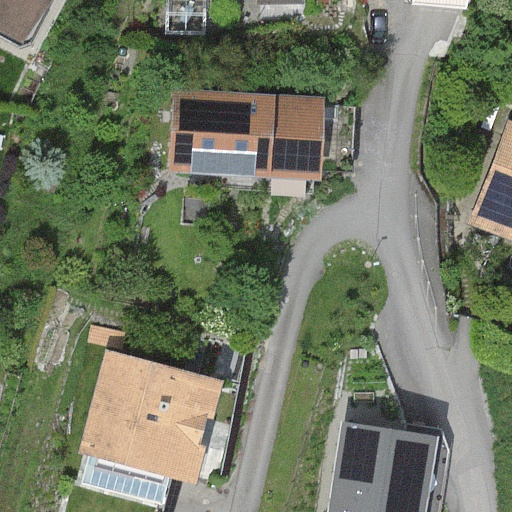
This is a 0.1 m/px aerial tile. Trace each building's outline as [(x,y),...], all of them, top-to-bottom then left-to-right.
[(0,0),(0,32),(23,44),(45,0),(0,0)] [(415,0),(415,11),(489,11),(488,0),(415,0)] [(321,97),(172,90),(168,173),(317,180),(321,97)] [(511,123),(506,121),(469,225),(511,240),(511,123)] [(221,381),(106,351),(79,455),(194,485),(221,381)] [(423,511),(436,438),(342,423),(327,511),(423,511)]
